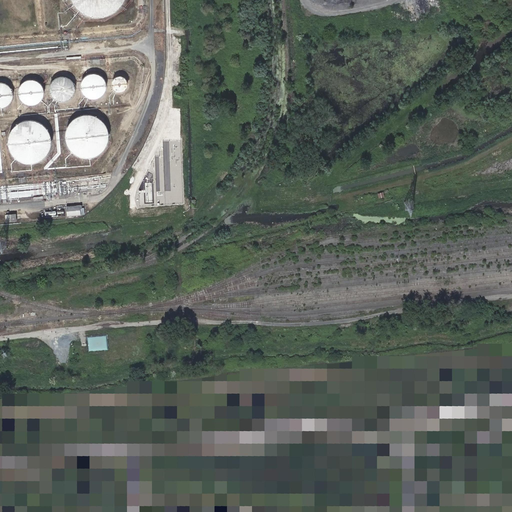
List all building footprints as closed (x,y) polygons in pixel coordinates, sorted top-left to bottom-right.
[(77,10),(84,15),(91,18),(99,18),(108,17),(115,12),(121,6),(124,0),(71,0),(72,2),(77,10)] [(82,83),(82,87),(84,90),(86,93),(89,96),(93,97),(97,96),(100,95),(103,92),(105,89),(106,85),(105,81),(104,78),(101,75),(97,73),(93,73),(89,74),(86,76),(84,79),(82,83)] [(113,80),(113,83),(113,85),(115,88),(117,89),(119,90),(122,90),(124,89),(127,87),(128,85),(128,82),(128,80),(127,78),(125,76),(123,75),(120,74),(118,75),(116,76),(114,78),(113,80)] [(52,86),(52,89),(54,93),(56,96),(59,98),(63,99),(67,99),(71,97),(73,95),(75,91),(76,87),(75,83),(73,80),(70,77),(67,76),(63,75),(59,77),(56,79),(53,82),(52,86)] [(22,89),(22,92),(23,96),(26,99),(29,101),(33,102),(37,102),(40,100),(43,98),(45,94),(45,90),(45,86),(43,83),(40,81),(36,79),(33,79),(29,80),(26,82),(23,85),(22,89)] [(0,104),(1,105),(5,105),(9,103),(12,101),(14,97),(14,94),(14,90),(12,86),(9,84),(6,82),(2,81),(0,81),(0,104)] [(67,134),(67,138),(68,141),(69,144),(71,147),(73,150),(76,152),(78,154),(82,155),(85,156),(88,156),(92,156),(95,156),(98,155),(101,153),(104,151),(106,148),(108,146),(110,143),(111,139),(111,136),(111,133),(111,129),(110,126),(108,122),(106,120),(103,117),(100,115),(97,113),(94,112),(90,112),(87,112),(83,113),(80,114),(77,116),(74,118),(71,121),(69,124),(68,127),(67,131),(67,134)] [(53,147),(54,139),(54,135),(53,133),(50,127),(44,122),(38,119),(31,118),(24,120),(18,124),(15,127),(13,130),(11,137),(11,144),(12,147),(13,149),(14,151),(16,154),(18,156),(20,158),(24,160),(30,161),(32,162),(37,161),(40,160),(45,158),(50,153),(53,147)] [(73,215),(92,213),(91,207),(88,207),(88,204),(72,206),(73,215)] [(7,223),(18,222),(17,215),(6,216),(7,223)] [(91,352),(92,354),(100,354),(99,351),(101,351),(100,341),(82,343),(83,353),(91,352)]
